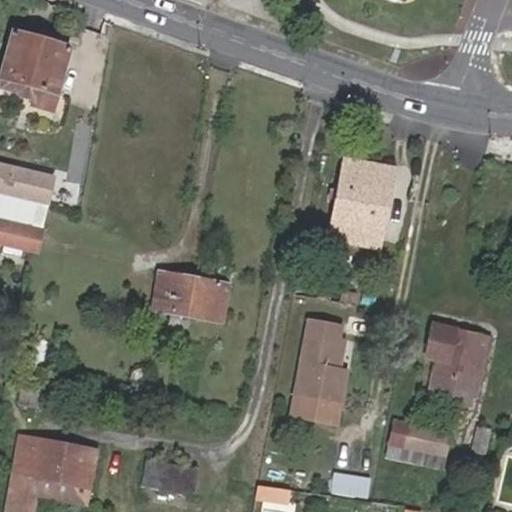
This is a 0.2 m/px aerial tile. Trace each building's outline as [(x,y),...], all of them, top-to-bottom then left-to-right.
[(37,94),(34,100),(50,105),(68,51),(11,31),(0,63),(0,89),(12,93),(15,87),(37,94)] [(37,94),(15,87),(12,93),(11,96),(33,103),(34,100),(37,94)] [(343,162),(330,234),(375,241),(380,216),(372,215),(380,169),(343,162)] [(0,167),(0,197),(43,208),(51,180),(0,167)] [(388,170),(380,169),(372,215),(380,216),(388,170)] [(38,229),(43,208),(0,197),(0,243),(35,251),(40,229),(38,229)] [(374,250),(375,241),(330,234),(328,242),(374,250)] [(224,286),(155,275),(149,311),(166,314),(165,325),(185,329),(187,318),(218,322),(224,286)] [(328,294),(353,298),(356,280),(330,276),(328,294)] [(334,412),(342,378),(329,376),(338,333),(305,327),(289,404),(334,412)] [(434,361),(428,387),(471,396),(474,397),(485,338),(430,327),(424,359),(434,361)] [(351,336),(338,333),(329,376),(342,378),(351,336)] [(469,407),(471,396),(428,387),(426,399),(469,407)] [(18,388),(15,405),(34,407),(36,391),(18,388)] [(406,427),(401,449),(442,457),(446,435),(406,427)] [(485,461),(492,433),(475,431),(469,458),(485,461)] [(11,475),(12,475),(37,480),(87,489),(93,452),(16,440),(11,475)] [(144,463),(140,488),(190,496),(193,472),(144,463)] [(327,495),(352,498),(355,477),(331,473),(327,495)] [(31,511),(37,480),(12,475),(4,511),(31,511)] [(293,506),(296,488),(261,483),(258,500),(293,506)]
